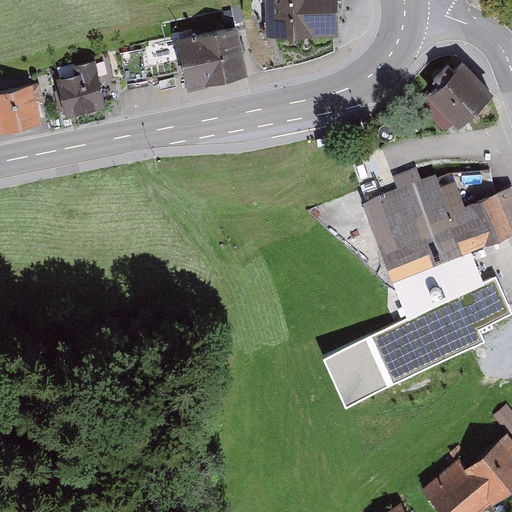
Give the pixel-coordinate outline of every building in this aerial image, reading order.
[(351,0),(274,0),(276,36),(353,33),(351,0)] [(252,25),(193,36),(203,88),(262,76),(252,25)] [(494,92),(462,61),(433,91),(464,122),(494,92)] [(110,67),(64,78),(73,117),(119,106),(110,67)] [(44,82),(3,92),(12,132),(54,122),(44,82)] [(435,168),(368,199),(405,280),(511,231),(511,185),(511,184),(471,203),(459,176),(442,184),(435,168)] [(511,309),(495,274),(321,356),(344,405),(483,340),(477,327),(511,310),(511,309)] [(460,454),(423,483),(445,511),(476,511),(511,484),(511,448),(502,436),(467,463),(460,454)] [(411,511),(404,499),(382,511),(411,511)]
